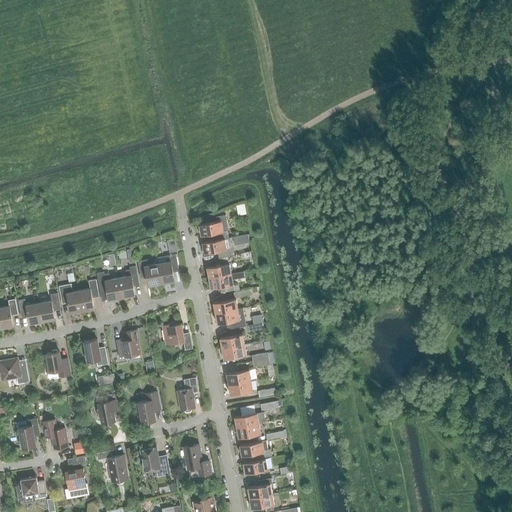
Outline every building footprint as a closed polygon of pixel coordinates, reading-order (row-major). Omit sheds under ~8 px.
[(239,204),(240,214),(248,213),(247,203),(239,204)] [(201,235),(223,231),(228,230),(225,215),(215,216),(216,221),(199,224),(201,235)] [(227,231),(210,234),(211,240),(228,237),(227,231)] [(204,253),(214,251),(215,258),(232,255),(231,251),(229,249),(229,248),(226,249),(225,243),(231,242),(232,240),(231,237),(202,242),(204,253)] [(127,250),(129,263),(135,262),(133,249),(127,250)] [(166,262),(157,263),(161,283),(174,280),(172,270),(178,268),(175,254),(165,256),(166,262)] [(148,285),(161,283),(157,263),(149,265),(148,259),(137,261),(140,276),(146,274),(148,285)] [(208,277),(231,273),(229,263),(206,267),(208,277)] [(126,276),(118,277),(122,297),(135,295),(133,284),(139,283),(135,265),(129,267),(129,269),(125,270),(126,276)] [(108,299),(122,297),(118,277),(109,279),(108,273),(104,274),(103,271),(96,273),(99,290),(106,289),(108,299)] [(231,273),(208,277),(210,288),(224,285),(225,291),(234,290),(232,279),(245,277),(244,271),(231,273)] [(90,288),(78,290),(82,310),(94,308),(92,298),(99,296),(95,279),(88,280),(90,288)] [(70,312),(82,310),(78,290),(72,291),(70,284),(59,286),(62,303),(68,302),(70,312)] [(258,293),(256,287),(239,290),(241,296),(258,293)] [(51,300),(38,302),(42,321),(55,318),(53,311),(61,309),(58,292),(50,294),(51,300)] [(29,323),(42,321),(38,302),(26,305),(25,298),(18,300),(21,317),(28,315),(29,323)] [(238,309),(237,308),(236,298),(213,302),(215,313),(238,309)] [(9,306),(0,307),(0,321),(1,328),(13,325),(11,315),(18,314),(15,299),(8,300),(9,306)] [(238,309),(215,313),(217,323),(231,321),(232,328),(246,325),(242,307),(237,308),(238,309)] [(264,328),(263,322),(246,325),(247,331),(264,328)] [(173,323),(162,325),(166,343),(173,342),(174,343),(184,341),(185,349),(192,348),(190,335),(183,336),(181,323),(173,325),(173,323)] [(123,338),(116,340),(119,357),(140,353),(137,338),(138,338),(137,329),(125,331),(127,340),(123,340),(123,338)] [(220,338),(222,348),(244,344),(242,333),(220,338)] [(97,338),(84,341),(87,361),(96,359),(97,365),(108,363),(105,349),(99,350),(97,338)] [(246,355),(244,344),(222,348),(223,359),(246,355)] [(48,362),(45,363),(46,372),(58,370),(59,376),(70,374),(68,360),(61,361),(59,351),(58,351),(56,349),(52,350),(51,352),(46,353),(48,362)] [(252,361),(269,358),(268,352),(251,355),(252,361)] [(18,357),(0,360),(0,371),(2,380),(17,377),(18,383),(29,381),(26,366),(20,368),(18,357)] [(269,358),(252,361),(254,367),(271,364),(269,358)] [(226,373),(228,384),(251,379),(249,369),(226,373)] [(115,381),(113,373),(98,376),(99,384),(115,381)] [(185,389),(178,390),(181,409),(184,409),(184,410),(186,411),(190,411),(192,409),(191,408),(194,407),(192,392),(198,391),(195,377),(183,379),(185,389)] [(253,390),(251,379),(228,384),(230,394),(253,390)] [(276,393),(275,387),(258,390),(259,396),(276,393)] [(147,400),(135,402),(137,411),(140,411),(142,422),(155,420),(153,407),(159,406),(160,410),(157,391),(146,393),(147,400)] [(99,408),(96,408),(98,417),(100,416),(101,423),(115,420),(113,408),(119,407),(119,410),(116,393),(105,395),(106,400),(98,402),(99,408)] [(278,407),(277,400),(260,403),(261,410),(278,407)] [(234,416),(236,427),(259,423),(265,421),(263,411),(234,416)] [(17,428),(18,427),(22,448),(36,445),(34,434),(40,432),(37,418),(16,422),(17,428)] [(57,429),(55,423),(54,418),(43,420),(46,437),(52,436),(54,449),(68,446),(65,427),(57,429)] [(261,433),(259,423),(236,427),(238,437),(261,433)] [(282,430),(266,434),(267,439),(284,436),(282,430)] [(268,449),(266,440),(239,445),(241,455),(252,454),(253,454),(254,458),(253,459),(271,456),(270,449),(268,449)] [(87,452),(85,441),(75,443),(77,453),(87,452)] [(199,444),(183,447),(187,469),(198,467),(199,475),(211,473),(209,460),(202,461),(199,444)] [(170,474),(168,460),(167,454),(158,456),(156,447),(140,450),(144,471),(156,468),(157,476),(170,474)] [(111,450),(96,453),(98,459),(107,458),(110,472),(111,472),(113,481),(127,479),(125,469),(126,469),(124,454),(112,456),(111,450)] [(68,477),(66,477),(68,490),(66,490),(68,497),(88,493),(89,494),(87,482),(86,483),(85,483),(83,474),(84,474),(83,467),(80,468),(80,464),(86,463),(84,454),(67,458),(69,470),(67,470),(68,477)] [(265,458),(243,462),(245,473),(267,469),(265,458)] [(20,479),(21,484),(15,485),(17,500),(24,499),(24,502),(34,500),(34,498),(47,496),(44,480),(37,481),(36,476),(20,479)] [(247,487),(249,498),(272,493),(270,483),(272,482),(271,478),(259,480),(257,485),(247,487)] [(274,504),(272,493),(249,498),(251,508),(265,506),(273,504),(274,504)] [(204,500),(193,502),(194,511),(215,511),(216,511),(217,511),(216,511),(213,496),(204,497),(204,500)]
